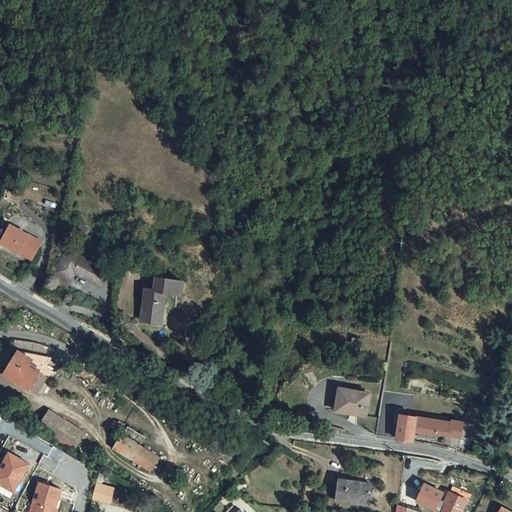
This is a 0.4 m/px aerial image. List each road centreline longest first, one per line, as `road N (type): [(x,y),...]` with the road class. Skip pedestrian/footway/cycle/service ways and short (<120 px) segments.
road 1 (unclassified): [(0,284),(277,433),(447,453),(511,476)]
road 2 (track): [(50,403),(85,421),(136,472),(168,474),(173,455),(152,417),(75,352)]
